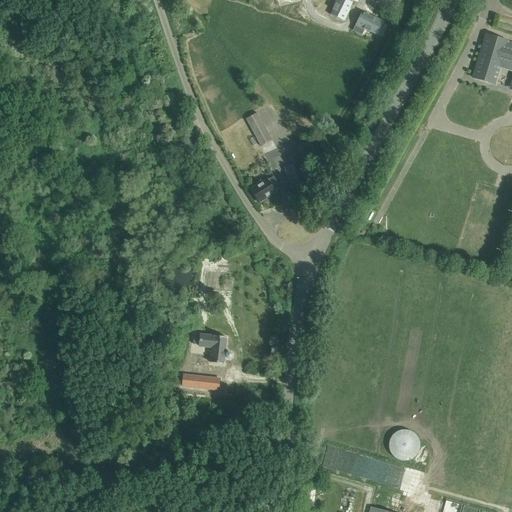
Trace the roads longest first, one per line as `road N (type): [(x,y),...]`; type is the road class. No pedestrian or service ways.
road 1 (unclassified): [(310,259),(271,239),(232,181),(198,120),(156,0)]
road 2 (unclassified): [(310,259),(452,0)]
road 3 (unclassified): [(0,481),(150,475),(271,511)]
road 4 (unclassified): [(281,511),(288,378),(310,259)]
